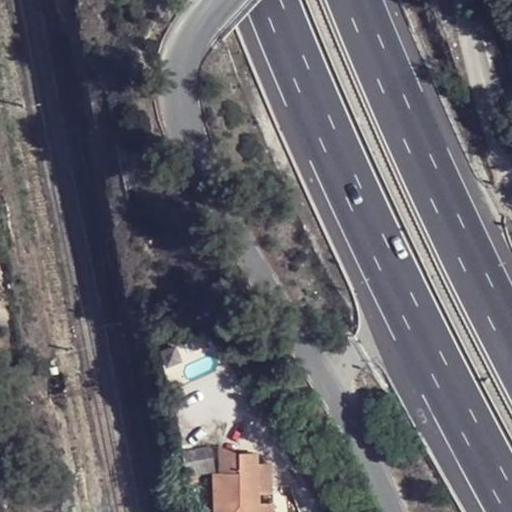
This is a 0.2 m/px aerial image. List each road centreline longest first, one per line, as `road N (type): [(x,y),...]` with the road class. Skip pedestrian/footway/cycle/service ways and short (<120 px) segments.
road 1 (residential): [(396,511),(193,161),(177,115),(177,65),(204,18)]
road 2 (motorway): [(279,0),(371,219),(511,498)]
road 3 (motorway): [(511,318),(364,0)]
road 4 (residential): [(511,172),(465,0)]
